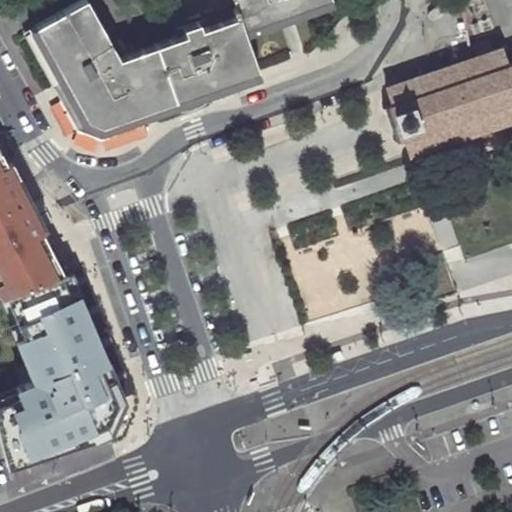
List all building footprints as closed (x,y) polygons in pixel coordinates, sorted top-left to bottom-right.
[(106,130),(263,70),(248,31),(326,0),(237,0),(239,5),(236,7),(239,15),(213,25),(209,18),(181,28),(184,37),(123,59),(89,1),(39,32),(92,123),(106,130)] [(241,93),(269,82),(263,70),(106,130),(92,123),(39,32),(28,38),(82,132),(105,145),(155,126),(241,93)] [(489,53),(486,44),(468,50),(470,59),(489,53)] [(408,155),(482,129),(511,119),(511,118),(511,63),(507,65),(501,48),(489,53),(470,59),(385,88),(392,107),(385,110),(390,127),(395,141),(403,138),(408,155)] [(0,276),(0,277),(0,296),(57,275),(36,233),(44,229),(8,161),(0,164),(0,276)] [(57,275),(0,296),(0,299),(37,386),(0,401),(0,436),(8,466),(108,431),(122,399),(78,295),(80,293),(70,270),(57,275)]
